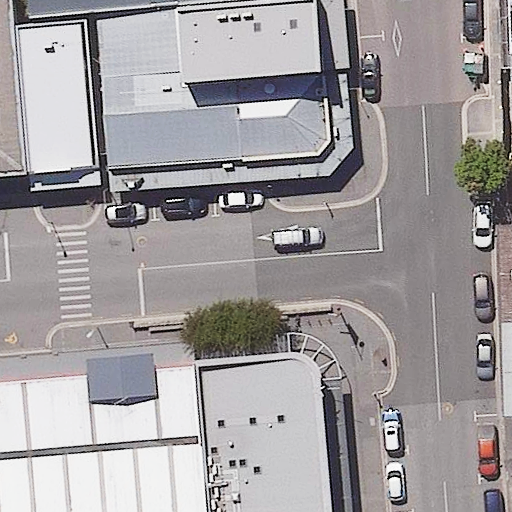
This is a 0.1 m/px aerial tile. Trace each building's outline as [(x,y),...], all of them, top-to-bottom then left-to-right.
[(0,0),(0,180),(33,178),(20,23),(18,0),(0,0)] [(185,6),(276,0),(30,0),(31,21),(100,15),(185,6)] [(325,0),(276,0),(185,6),(191,85),(331,79),(325,0)] [(185,6),(100,15),(114,172),(324,158),(336,144),(331,79),(191,85),(185,6)] [(33,178),(114,172),(100,15),(31,21),(20,23),(33,178)] [(0,381),(0,511),(342,511),(333,410),(329,374),(319,364),(308,358),(291,356),(0,381)]
